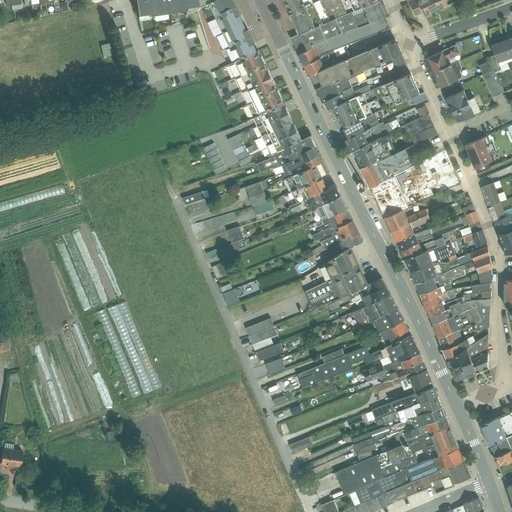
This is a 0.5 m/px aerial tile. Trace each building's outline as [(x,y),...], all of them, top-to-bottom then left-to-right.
[(21,8),(19,0),(10,0),(11,6),(12,10),(21,8)] [(165,13),(162,0),(135,0),(139,20),(150,19),(149,15),(165,13)] [(190,13),(195,11),(191,0),(162,0),(165,13),(177,11),(178,15),(190,13)] [(201,8),(217,0),(191,0),(195,11),(201,8)] [(217,0),(201,8),(214,35),(244,20),(233,0),(217,0)] [(283,0),(288,10),(311,0),(283,0)] [(300,34),(354,12),(348,0),(311,0),(288,10),(300,34)] [(313,44),(386,17),(390,16),(382,0),(381,0),(379,1),(354,12),(300,34),(291,38),(291,37),(290,37),(299,55),(314,47),(313,44)] [(348,0),(354,12),(379,1),(378,0),(348,0)] [(425,16),(448,6),(445,0),(416,0),(410,3),(416,16),(423,12),(425,16)] [(299,55),(304,66),(344,49),(343,47),(391,28),(386,17),(313,44),(314,47),(299,55)] [(225,57),(254,43),(244,20),(214,35),(225,57)] [(456,45),(460,55),(462,59),(484,49),(478,34),(456,43),(456,45)] [(391,59),(402,54),(395,39),(370,50),(376,65),(391,59)] [(511,67),(511,45),(509,39),(492,46),(495,55),(487,58),(489,62),(490,61),(495,72),(501,69),(502,71),(511,67)] [(162,46),(166,60),(175,57),(171,44),(162,46)] [(428,58),(435,72),(449,65),(447,61),(460,55),(456,45),(428,58)] [(309,76),(352,58),(350,53),(346,54),(344,49),(304,66),(309,76)] [(332,84),(363,71),(376,65),(370,50),(352,58),(309,76),(316,89),(332,82),(332,84)] [(229,65),(236,78),(264,64),(258,51),(229,65)] [(406,64),(402,54),(391,59),(395,69),(406,64)] [(461,79),(462,76),(461,72),(462,68),(459,61),(449,65),(435,72),(442,87),(457,80),(458,81),(460,80),(459,80),(461,79)] [(494,70),(490,61),(489,62),(480,66),(484,75),(494,70)] [(242,91),(270,77),(264,64),(236,78),(242,91)] [(495,72),(494,70),(484,75),(494,97),(504,92),(495,72)] [(323,103),(324,102),(343,93),(342,91),(352,87),(367,80),(363,71),(332,84),(332,82),(316,89),(323,103)] [(412,98),(419,94),(410,73),(410,74),(381,86),(390,107),(397,104),(412,98)] [(242,91),(248,104),(277,90),(270,77),(242,91)] [(234,78),(227,82),(233,93),(240,90),(234,78)] [(334,107),(363,94),(371,91),(368,86),(354,92),(352,87),(342,91),(343,93),(324,102),(328,110),(334,107)] [(228,105),(234,101),(227,87),(220,91),(228,105)] [(255,118),(284,104),(277,90),(248,104),(255,118)] [(457,122),(480,111),(474,97),(468,100),(464,90),(447,98),(457,122)] [(424,92),(419,94),(412,98),(414,102),(415,105),(428,100),(424,92)] [(345,128),(373,115),(363,94),(334,107),(344,128),(345,128)] [(254,118),(263,137),(292,122),(284,104),(255,118),(254,118)] [(417,111),(420,117),(428,113),(425,107),(417,111)] [(345,128),(349,138),(379,124),(374,114),(373,115),(345,128)] [(414,145),(438,134),(429,114),(406,125),(414,145)] [(354,151),(388,134),(401,128),(397,120),(390,123),(389,122),(385,125),(383,122),(379,124),(349,138),(347,140),(353,152),(354,151)] [(271,155),(301,140),(292,122),(263,137),(271,155)] [(354,151),(363,168),(396,152),(388,134),(354,151)] [(241,167),(251,162),(239,135),(228,140),(241,167)] [(299,155),(316,146),(311,135),(301,140),(271,155),(269,156),(270,159),(257,165),(260,172),(274,167),(275,169),(285,164),(300,157),(299,155)] [(488,163),(492,161),(482,139),(465,146),(477,173),(490,168),(488,163)] [(227,170),(214,144),(204,149),(216,175),(227,170)] [(371,188),(414,167),(411,160),(413,155),(418,153),(414,145),(396,152),(363,168),(362,168),(371,188)] [(285,164),(288,170),(322,155),(316,146),(299,155),(300,157),(285,164)] [(286,179),(323,161),(324,161),(322,155),(288,170),(283,172),(286,179)] [(292,192),(322,177),(329,174),(323,161),(286,179),(292,192)] [(377,200),(395,192),(422,180),(418,173),(429,167),(426,161),(414,167),(371,188),(377,200)] [(297,204),(304,201),(328,189),(322,177),(292,192),(297,204)] [(266,180),(246,187),(250,198),(264,193),(263,189),(268,187),(266,180)] [(488,206),(501,202),(500,201),(506,200),(504,192),(498,194),(496,189),(501,187),(499,181),(482,187),(488,206)] [(316,208),(341,196),(336,185),(328,189),(304,201),(309,211),(316,208)] [(285,201),(293,197),(291,191),(282,195),(285,201)] [(202,192),(182,199),(183,199),(185,205),(205,199),(202,192)] [(264,193),(250,198),(253,207),(254,207),(268,203),(265,192),(264,193)] [(385,217),(403,209),(395,192),(377,200),(385,217)] [(316,208),(322,220),(347,209),(341,196),(316,208)] [(188,207),(191,217),(210,210),(207,201),(188,207)] [(268,203),(254,207),(256,215),(274,209),(272,202),(268,203)] [(488,206),(494,221),(511,214),(511,208),(504,211),(501,202),(488,206)] [(465,215),(475,211),(473,205),(462,209),(465,215)] [(340,227),(353,220),(347,209),(322,220),(325,226),(328,225),(330,227),(312,236),(315,241),(331,233),(340,229),(340,227)] [(385,217),(391,231),(428,215),(425,209),(407,218),(403,209),(385,217)] [(468,225),(479,221),(475,211),(465,215),(458,218),(461,225),(468,223),(468,225)] [(231,213),(223,215),(225,223),(233,221),(231,213)] [(511,214),(494,221),(498,232),(511,227),(511,214)] [(397,242),(415,234),(412,226),(414,225),(415,228),(430,221),(428,215),(391,231),(397,242)] [(211,219),(203,221),(205,228),(212,226),(211,219)] [(308,260),(327,249),(339,242),(342,241),(341,239),(351,234),(353,236),(359,234),(353,220),(340,227),(340,229),(331,233),(333,237),(321,243),(322,245),(312,251),(312,250),(305,253),(308,260)] [(463,237),(483,230),(479,221),(468,225),(470,227),(461,231),(463,237)] [(228,231),(233,244),(243,240),(245,239),(241,227),(228,231)] [(397,242),(401,251),(419,244),(417,239),(432,235),(430,228),(415,234),(397,242)] [(476,247),(487,243),(483,230),(463,237),(465,244),(474,241),(476,247)] [(511,230),(499,234),(505,249),(505,254),(511,252),(511,230)] [(443,239),(454,235),(453,231),(442,234),(443,238),(443,239)] [(349,247),(363,241),(359,234),(353,236),(351,234),(341,239),(342,241),(339,242),(327,249),(330,255),(325,259),(327,262),(349,247)] [(404,259),(451,242),(456,240),(454,235),(443,239),(443,238),(420,246),(419,244),(401,251),(404,259)] [(243,240),(233,244),(235,251),(246,246),(243,240)] [(331,278),(332,280),(360,266),(351,248),(363,242),(363,241),(349,247),(327,262),(326,263),(327,265),(323,267),(321,271),(324,277),(328,279),(331,278)] [(404,259),(410,272),(455,255),(451,242),(404,259)] [(474,262),(490,256),(488,247),(457,259),(458,264),(473,259),(474,262)] [(216,250),(207,253),(209,259),(218,255),(216,250)] [(416,283),(451,270),(450,268),(458,264),(457,259),(455,255),(410,272),(416,283)] [(478,274),(492,269),(490,256),(474,262),(465,265),(467,269),(476,266),(478,274)] [(212,268),(217,279),(228,274),(224,262),(212,268)] [(420,294),(450,283),(451,281),(468,274),(467,269),(465,265),(451,270),(416,283),(420,294)] [(342,298),(382,278),(371,283),(370,283),(368,284),(360,266),(332,280),(306,292),(314,310),(342,297),(342,298)] [(481,285),(492,283),(492,269),(478,274),(481,285)] [(342,298),(362,298),(384,286),(382,278),(342,298)] [(420,294),(423,300),(453,289),(450,283),(420,294)] [(481,293),(491,292),(492,283),(481,285),(472,286),(473,294),(481,293)] [(223,294),(233,290),(231,284),(221,288),(223,294)] [(228,307),(243,301),(240,293),(246,291),(244,286),(233,290),(223,294),(228,307)] [(366,306),(388,293),(384,286),(362,298),(366,306)] [(427,308),(444,301),(456,297),(454,294),(458,293),(456,288),(453,289),(423,300),(427,308)] [(481,300),(491,299),(491,292),(481,293),(481,300)] [(355,329),(374,321),(396,309),(388,293),(366,306),(348,315),(350,318),(356,315),(360,323),(354,326),(355,329)] [(427,308),(430,316),(466,302),(471,301),(470,294),(463,295),(463,297),(445,304),(444,301),(427,308)] [(476,307),(490,307),(491,299),(471,301),(466,302),(430,316),(433,324),(476,307)] [(340,307),(338,301),(329,305),(331,311),(340,307)] [(123,303),(107,309),(117,336),(134,330),(133,329),(123,303)] [(433,324),(439,338),(482,320),(489,321),(490,307),(476,307),(433,324)] [(380,333),(402,321),(396,309),(374,321),(380,333)] [(97,314),(111,348),(117,346),(103,312),(97,314)] [(246,328),(249,336),(274,327),(271,319),(246,328)] [(443,349),(489,328),(489,321),(482,320),(439,338),(443,349)] [(380,333),(386,346),(409,335),(402,321),(380,333)] [(274,327),(249,336),(253,345),(278,335),(274,327)] [(461,351),(489,337),(489,328),(443,349),(446,357),(447,357),(461,352),(461,351)] [(0,355),(3,356),(3,353),(10,351),(6,331),(0,331),(0,335),(2,344),(0,343),(0,355)] [(380,359),(417,346),(409,335),(386,346),(370,354),(366,347),(345,355),(325,364),(298,375),(303,389),(353,370),(351,364),(364,360),(366,364),(380,359)] [(447,357),(451,368),(473,360),(472,356),(488,347),(489,337),(461,351),(461,352),(447,357)] [(284,351),(281,343),(256,353),(259,361),(284,351)] [(380,359),(381,362),(384,366),(392,363),(393,364),(420,353),(417,346),(380,359)] [(459,379),(488,368),(488,347),(472,356),(473,360),(451,368),(455,378),(459,379)] [(322,357),(325,364),(345,355),(342,349),(322,357)] [(116,350),(112,352),(132,399),(140,395),(123,355),(119,357),(116,350)] [(404,369),(423,361),(420,353),(393,364),(392,363),(384,366),(381,362),(374,364),(374,366),(363,371),(361,375),(365,377),(368,382),(387,375),(397,371),(404,369)] [(131,365),(142,394),(159,388),(151,365),(143,368),(140,360),(145,358),(144,354),(132,358),(134,364),(131,365)] [(286,369),(281,358),(266,364),(271,375),(286,369)] [(414,387),(416,393),(434,387),(423,361),(404,369),(405,370),(398,373),(397,371),(387,375),(387,377),(382,379),(383,383),(372,388),(374,394),(394,386),(394,385),(401,382),(404,390),(414,387)] [(18,374),(10,375),(9,383),(9,388),(12,388),(12,383),(20,382),(18,374)] [(383,419),(438,396),(434,387),(416,393),(372,411),(376,421),(383,419)] [(287,401),(285,396),(273,400),(275,406),(287,401)] [(383,419),(386,427),(442,407),(438,396),(383,419)] [(300,405),(290,409),(293,416),(303,412),(300,405)] [(393,436),(446,416),(442,407),(386,427),(353,439),(356,450),(375,443),(393,436)] [(486,435),(511,423),(511,411),(481,424),(486,435)] [(398,441),(400,446),(450,427),(446,416),(393,436),(396,441),(398,441)] [(490,445),(511,435),(511,423),(486,435),(490,445)] [(431,459),(459,448),(450,427),(400,446),(374,457),(361,462),(335,473),(345,494),(356,490),(419,464),(415,452),(422,449),(424,453),(428,451),(431,459)] [(125,436),(122,428),(106,433),(109,442),(125,436)] [(511,435),(490,445),(495,457),(511,450),(511,435)] [(312,444),(310,437),(300,441),(302,447),(312,444)] [(356,450),(361,462),(374,457),(371,451),(377,449),(375,443),(356,450)] [(7,469),(19,471),(22,451),(13,450),(14,445),(4,444),(1,465),(7,466),(7,469)] [(409,476),(412,483),(464,460),(459,448),(431,459),(419,464),(356,490),(362,504),(387,493),(386,490),(403,484),(402,483),(408,480),(406,477),(409,476)] [(498,465),(511,460),(511,450),(495,457),(498,465)] [(445,487),(468,478),(470,475),(464,460),(412,483),(388,493),(393,503),(432,487),(431,483),(442,479),(445,487)] [(393,503),(388,493),(387,493),(362,504),(342,511),(373,511),(393,504),(393,503)] [(484,511),(479,498),(464,504),(463,505),(447,511),(484,511)] [(338,511),(334,500),(322,505),(324,511),(338,511)]
